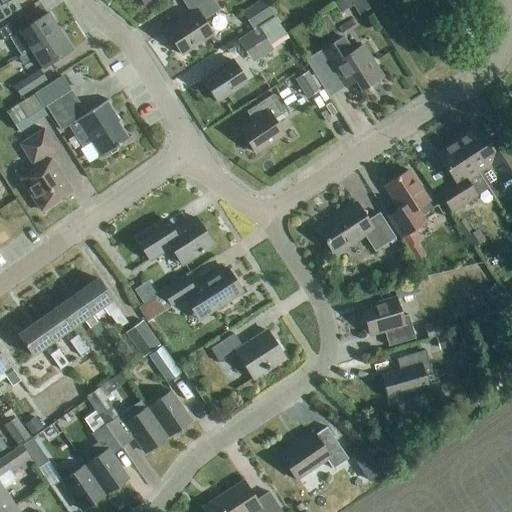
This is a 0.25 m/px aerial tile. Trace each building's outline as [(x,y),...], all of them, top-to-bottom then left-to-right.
[(0,0),(0,21),(20,8),(14,0),(0,0)] [(181,0),(190,14),(182,19),(165,29),(181,55),(213,34),(204,21),(220,10),(213,0),(181,0)] [(268,0),(259,0),(241,12),(253,29),(277,13),(268,0)] [(336,26),(363,6),(358,0),(332,0),(322,8),(336,26)] [(60,31),(49,12),(26,27),(19,17),(0,29),(0,33),(5,41),(19,32),(31,50),(60,31)] [(274,17),(258,27),(270,45),(285,35),(274,17)] [(258,27),(238,40),(253,63),(273,50),(270,45),(258,27)] [(60,31),(31,50),(19,57),(23,65),(35,57),(43,68),(72,49),(60,31)] [(343,37),(334,43),(323,51),(346,86),(354,81),(361,90),(382,76),(362,46),(353,52),(343,37)] [(232,60),(202,79),(217,101),(247,82),(232,60)] [(13,86),(20,96),(46,80),(39,70),(13,86)] [(294,79),(306,98),(319,90),(307,71),(294,79)] [(36,106),(48,99),(40,86),(28,94),(36,106)] [(84,114),(75,101),(69,91),(45,106),(61,130),(68,125),(82,148),(92,141),(100,155),(96,157),(97,158),(131,136),(131,135),(127,138),(113,116),(114,115),(105,102),(109,100),(108,99),(84,114)] [(253,122),(240,130),(254,152),(283,133),(274,119),(285,112),(273,93),(246,111),(253,122)] [(23,95),(4,111),(20,129),(39,113),(23,95)] [(494,154),(476,126),(456,139),(478,173),(489,165),(499,181),(511,172),(511,145),(511,143),(494,154)] [(20,178),(41,211),(58,200),(56,198),(70,189),(50,158),(44,162),(41,157),(56,148),(43,128),(19,144),(32,163),(35,168),(20,178)] [(487,188),(477,173),(478,173),(456,139),(436,152),(454,180),(437,191),(451,212),(487,188)] [(425,221),(417,207),(428,200),(408,170),(384,185),(399,209),(387,216),(400,237),(401,236),(416,261),(424,256),(416,242),(419,240),(412,229),(425,221)] [(374,251),(395,238),(379,213),(367,220),(356,204),(317,229),(333,254),(363,234),(374,251)] [(172,231),(164,219),(136,238),(150,260),(171,246),(182,264),(212,245),(194,217),(172,231)] [(464,219),(456,224),(473,248),(486,239),(478,229),(474,232),(464,219)] [(482,258),(486,269),(502,264),(498,252),(482,258)] [(226,268),(193,289),(186,277),(162,292),(171,305),(184,296),(198,319),(242,291),(226,268)] [(97,278),(77,292),(92,313),(101,307),(108,316),(109,315),(119,328),(127,322),(111,300),(112,299),(97,278)] [(496,286),(487,291),(497,309),(507,304),(496,286)] [(77,292),(57,306),(72,327),(83,320),(105,352),(114,346),(92,313),(77,292)] [(390,345),(415,338),(408,314),(400,317),(395,299),(362,309),(369,333),(385,328),(390,345)] [(72,327),(57,306),(38,320),(52,341),(72,327)] [(52,341),(38,320),(18,334),(32,355),(42,348),(49,357),(50,356),(59,369),(68,363),(52,341)] [(443,334),(440,321),(424,325),(427,339),(443,334)] [(134,332),(148,352),(149,354),(161,346),(145,324),(134,332)] [(253,379),(284,358),(267,330),(242,347),(233,333),(210,348),(219,362),(235,352),(253,379)] [(82,356),(89,351),(79,336),(72,341),(82,356)] [(148,356),(166,382),(180,372),(161,346),(148,356)] [(435,370),(431,371),(424,349),(402,356),(405,368),(381,375),(388,398),(404,393),(408,408),(440,399),(435,383),(438,382),(435,370)] [(0,355),(0,371),(1,371),(11,386),(19,381),(8,364),(6,366),(0,355)] [(166,437),(145,408),(141,401),(118,416),(103,393),(111,387),(110,385),(121,378),(119,374),(86,396),(96,411),(121,448),(135,438),(144,452),(166,437)] [(148,406),(168,435),(190,420),(170,391),(148,406)] [(121,448),(96,411),(83,419),(92,433),(98,441),(90,447),(97,456),(86,464),(106,493),(127,478),(111,455),(121,448)] [(43,427),(35,416),(24,424),(31,435),(43,427)] [(30,437),(15,417),(3,426),(18,446),(30,437)] [(332,469),(347,458),(326,426),(314,434),(312,431),(300,439),(301,441),(280,456),(296,480),(326,459),(332,469)] [(38,468),(48,461),(32,438),(22,445),(38,468)] [(0,511),(3,511),(15,505),(3,489),(16,480),(9,471),(18,464),(22,471),(33,463),(20,445),(0,458),(0,511)] [(355,454),(359,460),(369,454),(365,448),(355,454)] [(123,454),(140,483),(148,478),(130,449),(123,454)] [(82,510),(103,495),(83,466),(70,475),(64,466),(56,472),(62,480),(61,481),(82,510)] [(281,511),(268,492),(256,500),(243,481),(201,508),(203,511),(281,511)]
